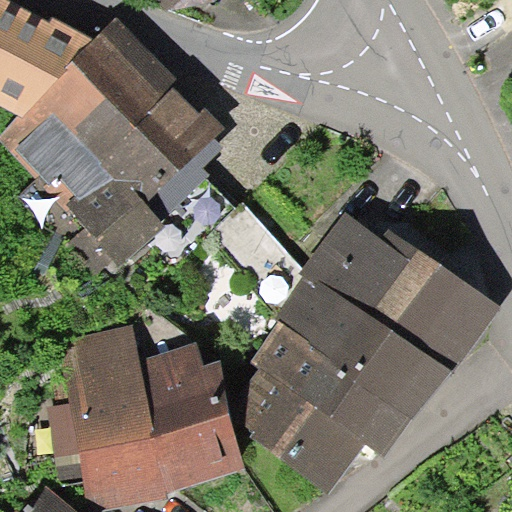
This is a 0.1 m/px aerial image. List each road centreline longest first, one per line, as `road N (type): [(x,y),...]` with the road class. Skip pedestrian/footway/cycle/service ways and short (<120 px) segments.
road 1 (tertiary): [(100,0),(291,76),(403,53)]
road 2 (tertiary): [(403,53),(511,237)]
road 3 (residential): [(511,388),(339,511)]
